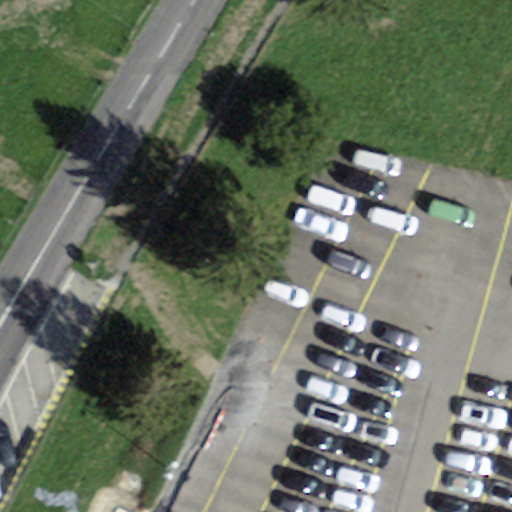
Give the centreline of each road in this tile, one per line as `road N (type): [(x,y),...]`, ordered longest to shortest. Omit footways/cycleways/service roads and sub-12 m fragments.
road 1 (unknown): [(440,511),(485,339),(471,319),(438,300),(411,298),(378,306),(350,333),(281,511)]
road 2 (tertiary): [(185,0),(0,307)]
